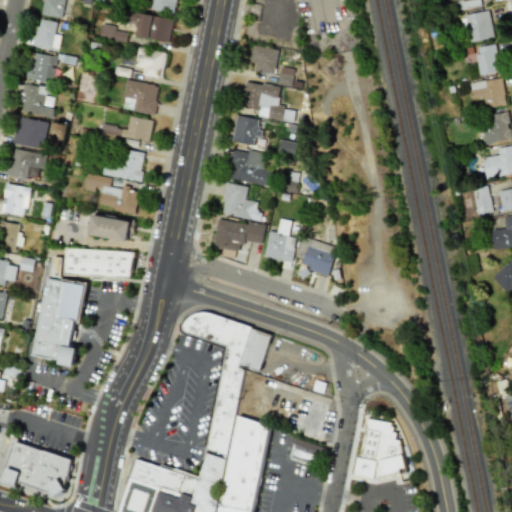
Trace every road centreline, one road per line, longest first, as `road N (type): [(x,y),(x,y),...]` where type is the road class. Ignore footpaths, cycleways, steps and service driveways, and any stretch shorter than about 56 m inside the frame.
road 1 (tertiary): [(166,282),(297,326),(383,382),(423,442),(439,511)]
road 2 (tertiary): [(224,0),(166,282)]
road 3 (tertiary): [(166,282),(154,335),(114,424),(95,511)]
road 4 (residential): [(342,351),(349,398),(328,511)]
